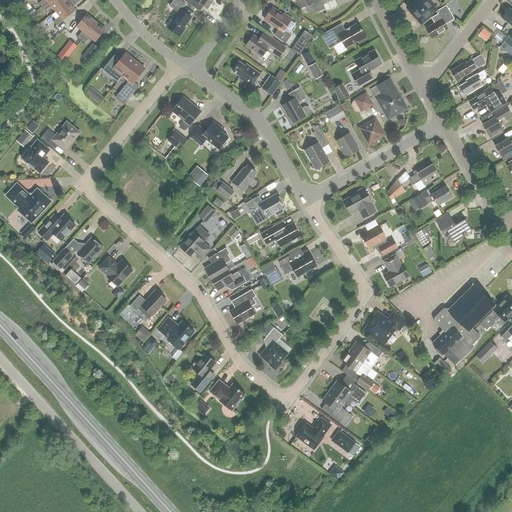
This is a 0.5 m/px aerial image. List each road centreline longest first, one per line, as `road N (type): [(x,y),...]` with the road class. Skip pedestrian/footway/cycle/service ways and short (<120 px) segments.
road 1 (residential): [(308,201),(361,292),(292,395),(275,394),(241,368),(207,304),(89,192),(91,170),(180,63)]
road 2 (primary): [(169,511),(0,326)]
road 3 (unclassified): [(138,511),(0,360)]
road 4 (residential): [(193,71),(260,121),(308,201)]
road 5 (residential): [(308,201),(442,123)]
road 6 (unclassified): [(511,222),(492,206),(442,123)]
